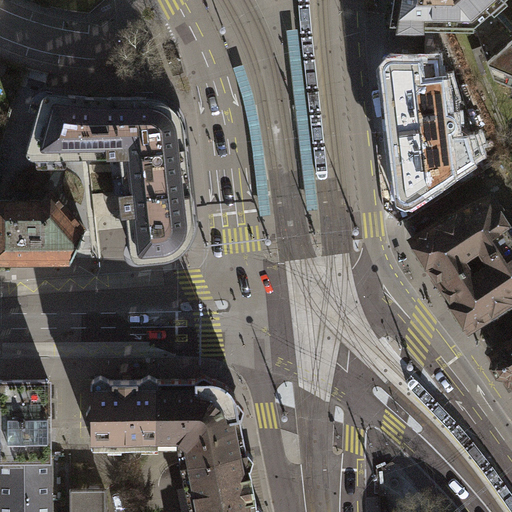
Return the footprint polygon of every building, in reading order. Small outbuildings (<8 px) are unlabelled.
[(392,0),(389,24),(474,25),(502,0),(392,0)] [(511,0),(502,0),(474,25),(493,78),(511,85),(511,0)] [(178,58),(165,62),(169,75),(181,71),(178,58)] [(389,60),(385,65),(400,193),(410,195),(452,171),(448,129),(452,127),(454,123),(454,118),(453,114),(449,112),(446,112),(442,78),(436,77),(434,59),(395,58),(389,60)] [(105,129),(106,97),(85,96),(69,94),(54,91),(50,91),(46,92),(44,94),(42,97),(27,149),(28,153),(31,155),(34,156),(117,155),(115,138),(110,138),(107,137),(105,133),(105,129)] [(185,146),(184,127),(182,120),(178,111),(172,105),(165,100),(157,97),(148,96),(135,97),(106,97),(105,129),(105,133),(107,137),(110,138),(115,138),(117,155),(121,154),(121,153),(185,146)] [(128,212),(132,251),(135,255),(141,258),(163,256),(171,254),(176,251),(182,247),(186,243),(191,236),(193,229),(193,224),(193,217),(185,146),(121,153),(121,154),(125,190),(121,191),(123,213),(128,212)] [(0,259),(71,259),(85,228),(52,190),(40,200),(0,200),(0,259)] [(431,222),(408,237),(437,281),(466,263),(462,257),(475,249),(479,256),(511,235),(511,234),(486,194),(463,204),(436,223),(431,222)] [(466,263),(437,281),(464,323),(511,293),(511,235),(479,256),(483,262),(470,270),(466,263)] [(511,338),(491,352),(495,358),(494,361),(501,372),(509,372),(511,377),(511,338)] [(187,459),(246,448),(234,393),(230,386),(224,381),(214,378),(157,379),(157,438),(178,438),(185,443),(187,459)] [(0,457),(48,457),(48,379),(0,379),(0,457)] [(157,438),(157,379),(90,379),(91,402),(86,411),(92,419),(92,442),(157,442),(157,438)] [(182,460),(191,511),(258,511),(246,448),(187,459),(182,460)] [(0,457),(0,498),(48,498),(48,457),(0,457)] [(70,488),(70,511),(105,511),(105,488),(70,488)] [(0,498),(0,511),(48,511),(48,498),(0,498)]
